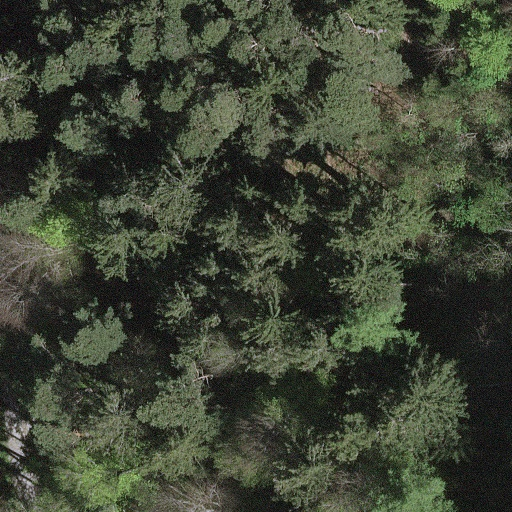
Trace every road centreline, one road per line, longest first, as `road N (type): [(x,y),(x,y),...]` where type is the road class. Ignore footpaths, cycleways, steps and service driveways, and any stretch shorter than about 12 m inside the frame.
road 1 (track): [(67,0),(127,269),(301,511)]
road 2 (track): [(38,511),(16,381),(0,168)]
